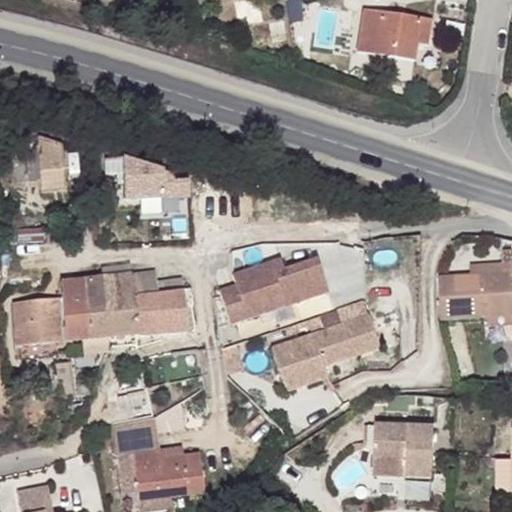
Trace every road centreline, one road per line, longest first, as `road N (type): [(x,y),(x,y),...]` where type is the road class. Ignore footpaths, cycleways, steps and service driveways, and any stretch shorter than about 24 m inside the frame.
road 1 (secondary): [(0,46),(456,179)]
road 2 (residential): [(130,355),(111,366),(74,447),(0,464)]
road 3 (residential): [(501,0),(488,79),(456,179)]
